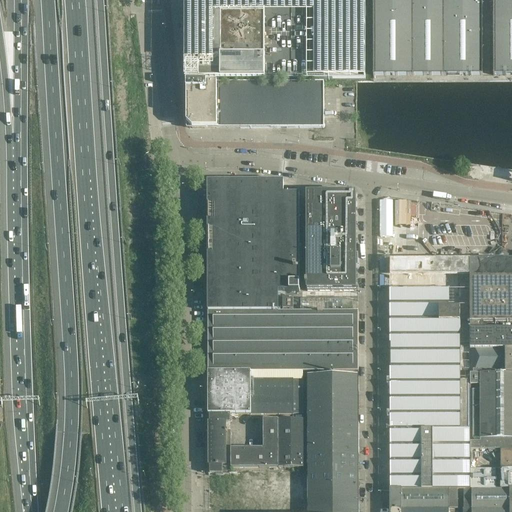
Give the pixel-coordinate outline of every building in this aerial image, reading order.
[(365,80),(365,32),(364,0),(185,0),(186,80),(187,80),(325,80),(332,80),(365,80)] [(411,76),(410,0),(372,0),(373,76),(411,76)] [(444,76),(443,0),(410,0),(411,76),(444,76)] [(483,76),(482,0),(443,0),(444,76),(483,76)] [(511,75),(511,0),(493,0),(493,76),(511,75)] [(324,114),(324,94),(324,83),(186,83),(186,87),(187,123),(189,126),(192,129),(240,129),(283,129),(314,128),(324,128),(324,114)] [(300,292),(299,196),(299,195),(296,195),(297,189),(284,187),(284,183),(283,183),(209,183),(208,183),(208,312),(209,312),(283,312),(283,308),(278,308),(278,298),(278,292),(300,292)] [(356,196),(356,195),(354,195),(307,195),(307,255),(303,255),(303,263),(307,263),(307,282),(306,282),(306,287),(307,287),(307,292),(356,291),(356,289),(356,196)] [(470,323),(470,277),(511,277),(511,259),(471,260),(466,260),(403,260),(402,199),(390,197),(390,276),(390,320),(439,320),(439,309),(460,309),(460,320),(460,323),(470,323)] [(511,277),(470,277),(470,323),(470,330),(483,330),(483,323),(511,323),(511,277)] [(358,372),(358,312),(357,312),(342,312),(342,305),(334,305),(334,312),(323,312),(323,311),(318,311),(318,312),(300,312),(289,312),(289,309),(293,309),(293,300),(289,300),(289,298),(278,298),(278,308),(283,308),(283,312),(209,312),(208,312),(208,373),(237,372),(250,372),(303,372),(358,372)] [(470,425),(470,374),(470,350),(470,330),(470,323),(460,323),(460,320),(460,309),(439,309),(439,320),(390,320),(390,430),(461,430),(461,425),(470,425)] [(511,349),(511,329),(483,330),(470,330),(470,350),(511,349)] [(511,373),(511,349),(470,350),(470,374),(478,374),(511,373)] [(237,380),(237,372),(208,373),(208,380),(237,380)] [(250,380),(250,372),(237,372),(237,380),(250,380)] [(303,380),(303,372),(250,372),(250,380),(293,380),(303,380)] [(511,449),(511,373),(478,374),(478,439),(478,442),(478,450),(485,450),(500,450),(511,449)] [(478,439),(478,374),(470,374),(470,425),(470,430),(470,439),(478,439)] [(358,433),(358,392),(358,376),(308,376),(308,433),(358,433)] [(293,415),(293,398),(293,380),(250,380),(237,380),(208,380),(208,415),(210,415),(230,415),(293,415)] [(303,397),(303,380),(293,380),(293,398),(303,397)] [(303,415),(303,397),(293,398),(293,415),(303,415)] [(230,440),(230,424),(230,415),(210,415),(210,423),(208,423),(208,424),(208,440),(230,440)] [(279,468),(279,420),(263,420),(263,449),(230,449),(230,440),(208,440),(208,448),(209,466),(210,466),(210,474),(230,474),(230,468),(279,468)] [(303,468),(303,420),(279,420),(279,468),(300,468),(303,468)] [(471,490),(471,470),(470,442),(470,439),(470,430),(461,430),(390,430),(391,490),(449,490),(471,490)] [(358,511),(359,448),(358,433),(308,433),(308,511),(358,511)] [(511,469),(511,449),(500,450),(501,470),(511,469)] [(511,469),(501,470),(485,470),(471,470),(471,490),(472,490),(511,489),(511,469)] [(293,508),(293,474),(230,474),(210,474),(209,474),(209,509),(278,508),(278,511),(292,511),(293,508)] [(511,509),(511,489),(472,490),(472,509),(511,509)] [(449,509),(449,490),(391,490),(391,509),(449,509)]
